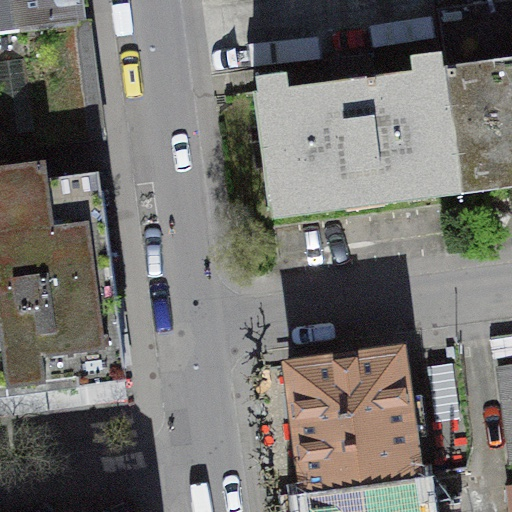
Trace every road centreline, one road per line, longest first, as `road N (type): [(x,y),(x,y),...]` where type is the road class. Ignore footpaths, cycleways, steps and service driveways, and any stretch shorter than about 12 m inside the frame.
road 1 (residential): [(147,0),(194,331)]
road 2 (residential): [(511,290),(194,331)]
road 3 (residential): [(209,454),(0,482)]
road 4 (residential): [(194,331),(209,454)]
